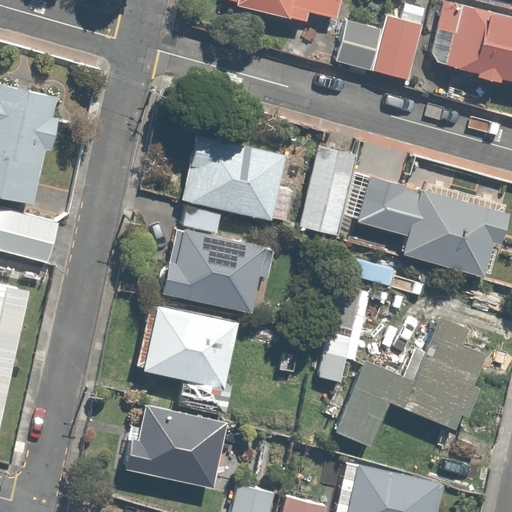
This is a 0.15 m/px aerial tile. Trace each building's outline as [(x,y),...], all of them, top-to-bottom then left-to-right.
[(231,0),(304,19),(307,10),(330,16),(333,0),(231,0)] [(489,105),(496,75),(511,78),(511,9),(463,0),(435,0),(430,26),(418,24),(423,2),(412,0),(400,0),(397,19),(382,16),(380,22),(341,14),(332,58),(420,76),(423,60),(475,71),(469,101),(489,105)] [(0,193),(35,202),(61,92),(0,77),(0,193)] [(192,125),(177,193),(272,214),(287,146),(192,125)] [(354,149),(316,140),(294,225),(332,235),(354,149)] [(354,217),(402,230),(397,249),(484,273),(489,254),(499,257),(511,209),(511,208),(366,169),(354,217)] [(54,217),(0,203),(0,227),(48,240),(54,217)] [(175,257),(165,255),(159,285),(264,308),(277,247),(213,233),(218,211),(187,204),(182,226),(175,257)] [(337,244),(331,266),(401,286),(407,264),(337,244)] [(0,399),(26,278),(0,272),(0,399)] [(351,378),(368,291),(332,284),(315,371),(351,378)] [(140,367),(182,376),(177,401),(211,408),(216,383),(223,384),(237,314),(154,297),(140,367)] [(431,310),(411,373),(363,357),(338,434),(370,444),(385,395),(402,400),(398,413),(455,430),(487,328),(431,310)] [(134,432),(129,431),(122,458),(208,479),(223,416),(143,396),(134,432)] [(433,511),(441,472),(344,454),(332,511),(433,511)] [(267,511),(278,472),(239,462),(225,511),(267,511)] [(319,511),(325,495),(287,484),(278,511),(319,511)]
